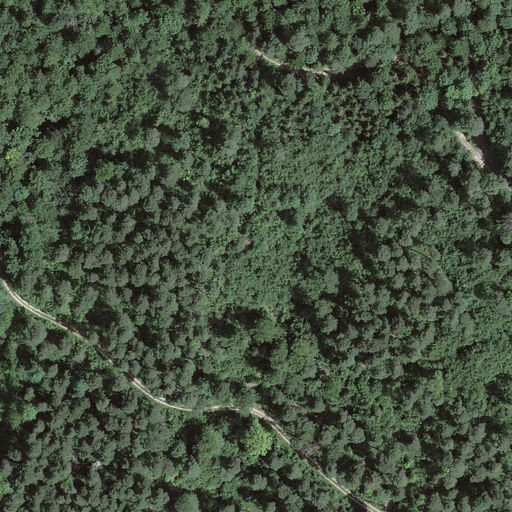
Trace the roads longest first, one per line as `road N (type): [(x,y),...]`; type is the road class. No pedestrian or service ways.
road 1 (track): [(0,262),(13,298),(67,326),(150,396),(197,410),(262,413),(372,511)]
road 2 (track): [(492,166),(476,159),(416,64),(284,67),(252,46),(236,0)]
road 3 (unclassified): [(511,190),(485,154),(453,0)]
